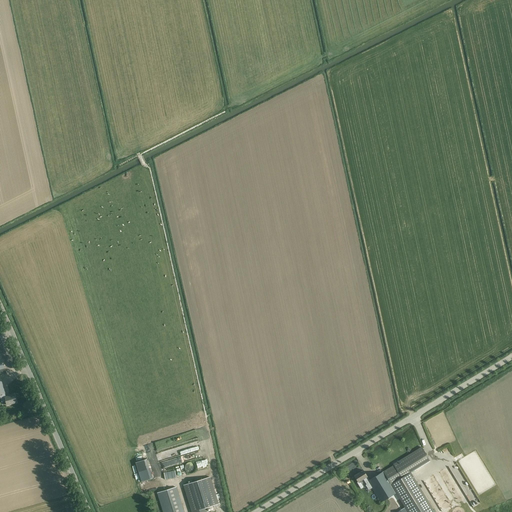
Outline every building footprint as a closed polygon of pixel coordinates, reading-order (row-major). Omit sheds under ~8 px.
[(0,376),(0,395),(2,402),(5,401),(6,405),(16,403),(14,394),(5,397),(4,394),(5,393),(0,376)] [(200,442),(157,453),(159,462),(160,462),(162,467),(178,463),(176,456),(202,449),(200,442)] [(363,470),(354,476),(357,480),(358,482),(358,483),(359,483),(360,483),(361,483),(361,482),(361,481),(363,480),(366,485),(369,490),(372,488),(381,502),(388,498),(390,497),(395,494),(396,493),(404,507),(407,511),(434,511),(414,477),(413,477),(410,472),(430,461),(422,447),(393,465),(394,465),(369,480),(367,477),(363,470)] [(137,462),(142,481),(153,478),(148,459),(137,462)] [(199,470),(206,468),(203,460),(196,462),(199,470)] [(195,471),(195,470),(195,468),(195,467),(194,466),(193,465),(192,464),(191,463),(190,463),(188,463),(187,463),(186,463),(185,464),(184,465),(183,466),(182,467),(182,468),(181,469),(181,471),(182,472),(182,473),(183,474),(184,475),(185,476),(187,476),(188,477),(190,476),(191,476),(192,475),(193,474),(194,474),(195,472),(195,471)] [(165,472),(166,479),(177,477),(176,470),(165,472)] [(184,485),(192,511),(206,511),(207,511),(206,508),(218,504),(210,477),(184,485)] [(156,493),(162,511),(183,511),(176,487),(156,493)]
